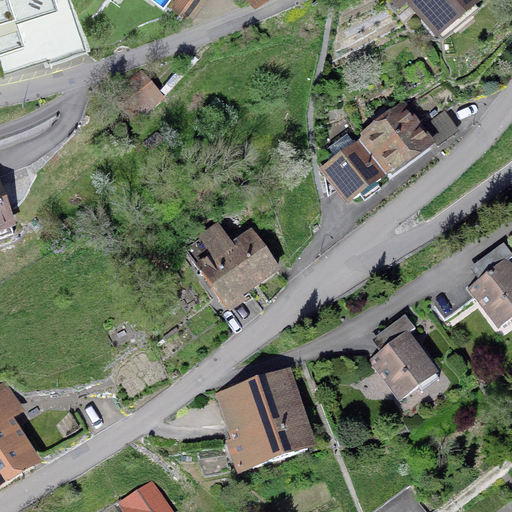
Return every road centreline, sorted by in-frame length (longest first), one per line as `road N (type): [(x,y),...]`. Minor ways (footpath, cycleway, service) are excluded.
road 1 (residential): [(0,510),(128,431),(327,280)]
road 2 (residential): [(281,0),(81,75),(0,95)]
road 3 (residential): [(327,280),(511,98)]
road 4 (residential): [(327,280),(393,251),(511,173)]
